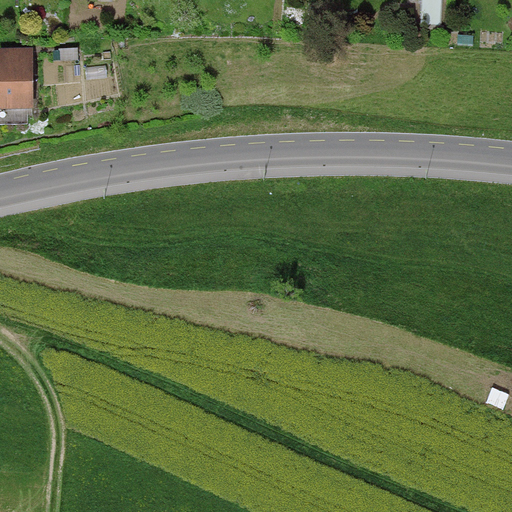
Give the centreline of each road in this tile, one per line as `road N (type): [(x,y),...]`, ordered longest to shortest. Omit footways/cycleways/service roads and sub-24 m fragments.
road 1 (secondary): [(511,160),(383,151),(225,154),(0,194)]
road 2 (track): [(0,332),(46,390),(58,427),(51,511)]
